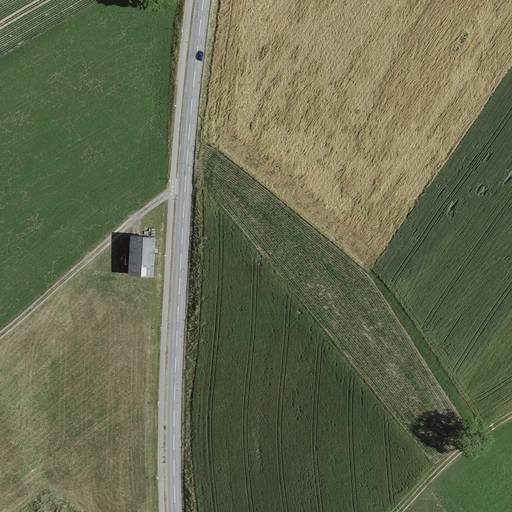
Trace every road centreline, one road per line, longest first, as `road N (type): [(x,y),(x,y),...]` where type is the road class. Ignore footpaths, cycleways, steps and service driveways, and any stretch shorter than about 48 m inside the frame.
road 1 (tertiary): [(175,511),(174,375),(203,0)]
road 2 (track): [(0,336),(185,179)]
road 3 (track): [(511,408),(394,511)]
